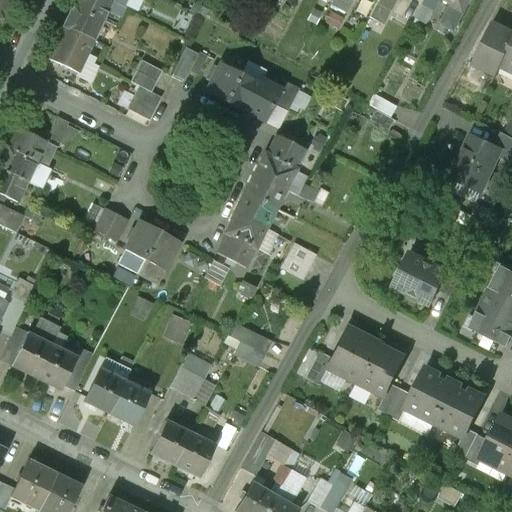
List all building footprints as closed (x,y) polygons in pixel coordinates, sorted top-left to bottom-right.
[(76,0),(73,8),(102,22),(107,12),(117,16),(121,7),(124,8),(127,0),(111,0),(111,1),(109,0),(76,0)] [(377,0),(368,19),(380,25),(393,0),(377,0)] [(423,0),(420,5),(433,11),(438,0),(423,0)] [(470,0),(439,0),(449,5),(464,13),(470,0)] [(453,32),(464,13),(449,5),(439,24),(453,32)] [(73,8),(63,28),(93,42),(102,22),(73,8)] [(499,67),(511,40),(511,34),(491,25),(472,65),(495,76),(499,67)] [(78,74),(93,42),(63,28),(48,60),(78,74)] [(511,40),(499,67),(511,73),(511,40)] [(196,53),(186,71),(196,76),(206,58),(196,53)] [(140,61),(130,83),(137,87),(150,94),(161,72),(140,61)] [(204,94),(224,104),(239,75),(219,65),(217,69),(212,67),(205,81),(210,83),(204,94)] [(259,85),(239,75),(224,104),(263,124),(273,106),(280,92),(260,82),(259,85)] [(284,84),(280,92),(273,106),(287,113),(298,91),(284,84)] [(150,94),(137,87),(126,109),(149,121),(160,98),(150,94)] [(373,97),(369,106),(388,114),(392,106),(373,97)] [(56,117),(47,135),(58,141),(68,123),(56,117)] [(16,129),(6,149),(46,168),(55,150),(44,145),(45,142),(16,129)] [(511,139),(500,134),(492,150),(499,153),(497,158),(511,165),(511,139)] [(275,136),(264,157),(293,171),(304,150),(275,136)] [(492,150),(469,139),(460,157),(458,156),(453,157),(450,165),(450,170),(453,171),(451,176),(481,191),(497,158),(499,153),(492,150)] [(6,149),(0,162),(0,170),(26,182),(41,189),(50,170),(46,168),(6,149)] [(284,190),(293,171),(264,157),(263,156),(253,175),(284,190)] [(17,203),(26,182),(0,170),(0,195),(5,197),(17,203)] [(274,210),(284,190),(253,175),(243,195),(274,210)] [(264,230),(274,210),(243,195),(233,214),(264,230)] [(0,205),(0,226),(15,233),(23,217),(0,205)] [(28,207),(23,217),(36,224),(41,214),(28,207)] [(104,210),(93,231),(116,244),(128,222),(104,210)] [(254,249),(264,230),(233,214),(224,233),(225,234),(254,249)] [(116,265),(136,276),(159,232),(139,222),(116,265)] [(179,243),(159,232),(136,276),(156,286),(179,243)] [(244,268),(254,249),(225,234),(215,254),(244,268)] [(315,256),(293,244),(279,269),(301,280),(315,256)] [(445,272),(409,254),(392,288),(405,295),(403,298),(416,305),(418,301),(430,307),(437,291),(447,273),(445,272)] [(447,273),(437,291),(451,297),(462,274),(448,267),(445,272),(447,273)] [(511,274),(507,272),(500,269),(471,328),(477,331),(500,342),(506,346),(511,334),(511,274)] [(242,282),(237,293),(248,299),(254,288),(242,282)] [(16,287),(5,310),(0,321),(0,333),(9,338),(13,328),(30,294),(16,287)] [(168,314),(162,338),(184,344),(190,320),(168,314)] [(10,367),(35,379),(50,347),(59,328),(43,321),(34,338),(26,334),(10,367)] [(235,325),(228,338),(239,343),(264,355),(271,342),(235,325)] [(0,362),(10,367),(26,334),(13,328),(9,338),(0,355),(0,362)] [(325,371),(353,385),(374,342),(346,328),(330,359),(324,371),(325,371)] [(500,342),(477,331),(471,343),(494,354),(500,342)] [(404,357),(374,342),(353,385),(381,400),(382,400),(390,385),(404,357)] [(264,355),(239,343),(233,356),(258,368),(264,355)] [(75,358),(50,347),(35,379),(60,391),(62,387),(75,358)] [(75,358),(62,387),(74,393),(91,356),(79,350),(75,358)] [(324,371),(330,359),(317,353),(303,380),(317,387),(325,371),(324,371)] [(117,356),(113,363),(129,371),(133,364),(117,356)] [(179,368),(169,389),(192,401),(203,380),(179,368)] [(405,411),(433,425),(455,383),(425,368),(411,395),(404,410),(405,411)] [(83,403),(108,415),(124,382),(99,370),(83,403)] [(149,394),(124,382),(108,415),(133,427),(149,394)] [(483,397),(455,383),(433,425),(461,439),(462,440),(467,430),(483,397)] [(382,400),(381,400),(375,411),(387,417),(400,391),(390,385),(382,400)] [(400,391),(387,417),(399,423),(405,411),(404,410),(411,395),(400,391)] [(204,408),(196,422),(200,424),(210,430),(219,417),(204,408)] [(480,461),(508,475),(511,466),(511,420),(502,415),(488,441),(479,460),(480,461)] [(149,455),(173,467),(189,434),(164,423),(149,455)] [(478,435),(467,430),(462,440),(461,439),(453,456),(464,462),(465,460),(478,436),(478,435)] [(214,447),(189,434),(173,467),(198,479),(214,447)] [(259,434),(239,470),(253,478),(274,442),(259,434)] [(488,441),(478,436),(465,460),(478,466),(480,461),(479,460),(488,441)] [(10,498),(37,511),(54,475),(26,462),(13,490),(9,498),(10,498)] [(233,511),(264,511),(289,471),(281,466),(266,492),(251,483),(233,511)] [(305,480),(289,471),(264,511),(297,511),(298,511),(289,506),(305,480)] [(331,486),(318,509),(323,511),(332,511),(350,482),(338,474),(331,486)] [(67,511),(80,487),(54,475),(37,511),(36,511),(67,511)] [(319,479),(306,502),(318,509),(331,486),(319,479)] [(13,490),(1,484),(0,485),(0,508),(4,510),(10,498),(9,498),(13,490)] [(438,496),(454,504),(461,491),(444,484),(438,496)] [(138,511),(107,497),(99,511),(138,511)]
